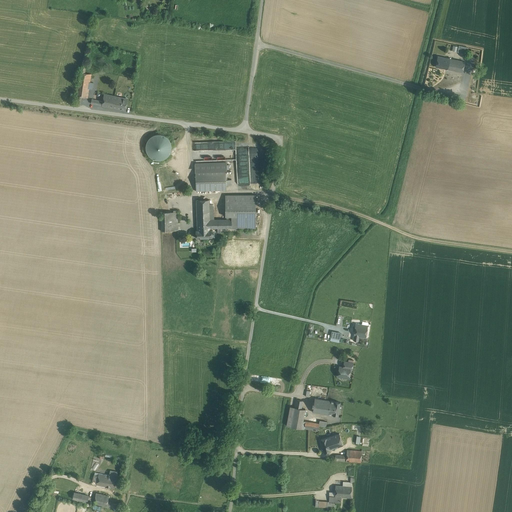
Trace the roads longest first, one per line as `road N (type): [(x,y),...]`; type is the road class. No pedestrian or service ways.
road 1 (unclassified): [(229,511),(282,138),(243,133)]
road 2 (track): [(511,252),(413,237),(337,207),(272,197)]
road 3 (unclassified): [(0,98),(243,133)]
road 4 (unclassified): [(243,133),(261,0)]
